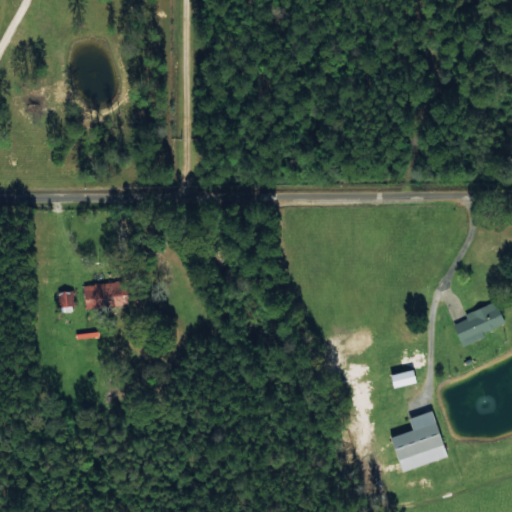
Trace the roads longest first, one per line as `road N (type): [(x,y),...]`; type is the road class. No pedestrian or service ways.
road 1 (residential): [(0,220),(163,224),(511,212)]
road 2 (residential): [(163,224),(159,0)]
